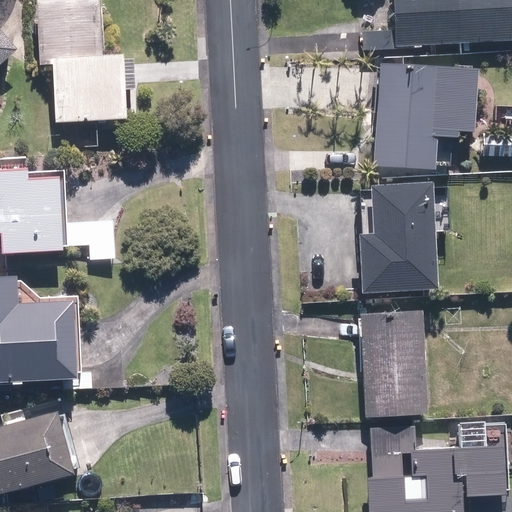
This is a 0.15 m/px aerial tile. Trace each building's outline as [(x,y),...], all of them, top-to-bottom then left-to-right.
[(93,0),(29,3),(33,68),(45,67),(48,126),(118,122),(115,59),(96,60),(93,0)] [(386,0),(389,49),(455,46),(453,0),(386,0)] [(511,0),(453,0),(455,46),(511,42),(511,0)] [(0,63),(10,54),(0,42),(0,63)] [(475,70),(378,67),(374,169),(435,171),(437,139),(457,140),(458,134),(473,134),(475,70)] [(511,134),(480,134),(480,158),(511,158),(511,134)] [(19,173),(0,174),(0,255),(54,252),(50,182),(20,183),(19,173)] [(429,292),(421,186),(360,190),(364,238),(349,239),(353,298),(429,292)] [(0,280),(0,385),(69,382),(66,305),(9,307),(8,280),(0,280)] [(421,416),(414,313),(353,317),(361,420),(421,416)] [(0,427),(0,494),(65,478),(49,415),(0,427)] [(368,479),(361,480),(362,511),(504,511),(504,491),(501,492),(497,424),(448,427),(450,451),(410,453),(409,425),(364,428),(368,479)]
